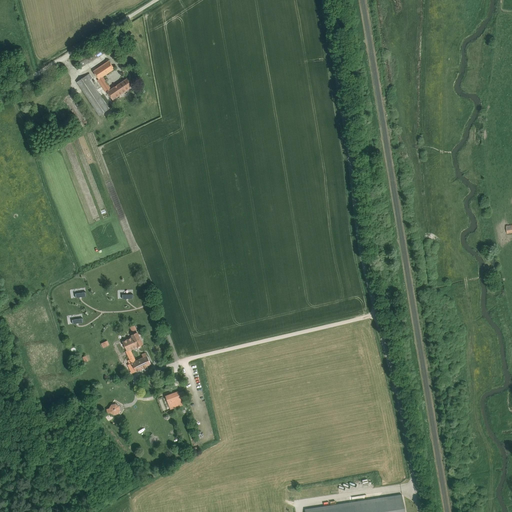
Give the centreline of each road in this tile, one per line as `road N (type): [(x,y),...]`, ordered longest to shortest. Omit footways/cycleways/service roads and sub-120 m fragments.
road 1 (unclassified): [(420,511),(361,250),(323,0)]
road 2 (track): [(3,466),(56,417),(123,381),(133,395),(154,399),(176,388),(177,363),(376,315)]
